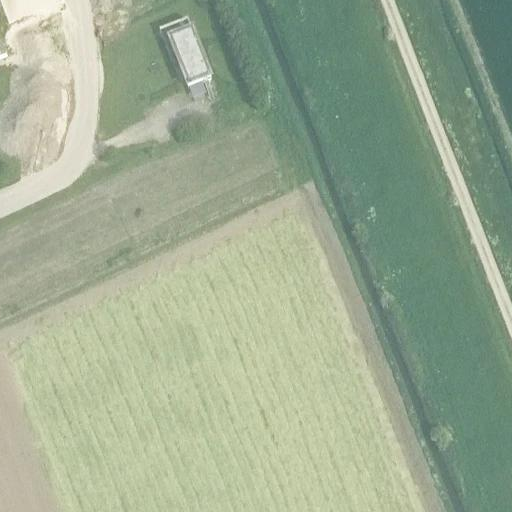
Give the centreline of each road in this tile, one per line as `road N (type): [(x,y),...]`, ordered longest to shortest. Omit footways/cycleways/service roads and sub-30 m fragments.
road 1 (track): [(511,326),(384,0)]
road 2 (unclassified): [(0,197),(165,120)]
